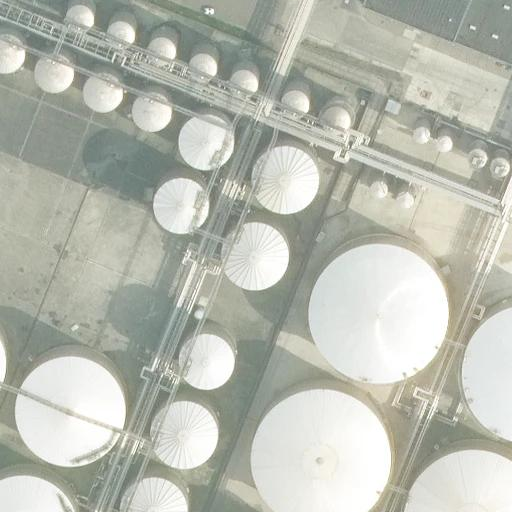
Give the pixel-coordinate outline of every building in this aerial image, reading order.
[(63,0),(63,1),(61,6),(62,10),(63,14),(66,18),(70,20),(74,21),(79,21),(83,19),(86,16),(88,13),(90,8),(89,4),(87,0),(63,0)] [(511,0),(362,0),(361,3),(511,62),(511,0)] [(115,10),(110,11),(107,14),(105,18),(104,22),(104,26),(105,31),(108,34),(112,36),(116,37),(121,37),(125,36),(128,33),(131,29),(132,25),(131,20),(130,16),(127,13),(123,10),(119,9),(115,10)] [(1,24),(0,24),(0,62),(4,63),(10,63),(16,60),(21,56),(24,51),(26,45),(25,39),(23,33),(19,28),(14,25),(8,24),(1,24)] [(154,25),(150,27),(147,30),(144,34),(143,38),(144,42),(145,46),(148,50),(152,52),(156,53),(161,53),(165,51),(168,49),(170,45),(172,41),(171,36),(170,32),(167,29),(163,26),(159,25),(154,25)] [(196,42),(192,43),(188,46),(186,50),(185,54),(185,59),(187,63),(190,66),(193,69),(198,70),(202,69),(206,68),(210,65),(212,61),(213,57),(213,53),(211,48),(208,45),(205,43),(200,42),(196,42)] [(49,44),(43,46),(38,50),(35,55),(33,61),(33,67),(36,73),(40,78),(45,81),(51,83),(57,82),(63,80),(68,76),(71,71),(73,65),(72,59),(70,53),(66,48),(61,45),(55,43),(49,44)] [(237,58),(233,59),(230,62),(227,66),(226,70),(226,75),(228,79),(231,82),(235,84),(239,86),(243,85),(247,84),(251,81),(253,77),(254,73),(254,68),(252,64),(250,61),(246,59),(242,57),(237,58)] [(99,64),(94,66),(89,70),(86,75),(84,81),(84,87),(87,93),(91,98),(96,101),(102,103),(108,102),(114,100),(119,96),(122,91),(124,85),(123,79),(121,73),(117,68),(112,65),(106,63),(99,64)] [(289,79),(285,80),(281,83),(279,87),(278,91),(278,96),(280,100),(282,103),(286,106),(291,107),(295,106),(299,105),(302,102),(305,98),(306,94),(306,90),(304,85),(301,82),(297,80),(293,79),(289,79)] [(148,84),(143,86),(138,90),(135,95),(133,101),(133,108),(136,113),(140,118),(145,121),(151,123),(157,123),(163,120),(168,116),(171,111),(173,105),(172,99),(170,93),(166,88),(161,85),(155,84),(148,84)] [(331,94),(326,96),(323,99),(321,103),(320,107),(320,111),(321,115),(324,119),(328,121),(332,122),(337,122),(341,120),(344,117),(347,114),(348,109),(347,105),(346,101),(343,98),(339,95),(335,94),(331,94)] [(176,117),(169,130),(168,144),(175,155),(186,162),(198,165),(211,161),(224,144),(224,129),(219,120),(208,111),(191,109),(176,117)] [(419,117),(416,118),(414,120),(412,122),(412,125),(412,128),(413,130),(415,133),(417,134),(420,135),(423,135),(425,134),(427,132),(429,129),(430,127),(430,124),(428,121),(427,119),(424,118),(422,117),(419,117)] [(440,126),(438,127),(435,129),(434,132),(433,134),(433,137),(434,140),(436,142),(439,144),(441,144),(444,144),(447,143),(449,141),(450,139),(451,136),(451,133),(450,131),(448,128),(446,127),(443,126),(440,126)] [(473,139),(470,140),(468,142),(467,145),(466,147),(466,150),(467,153),(469,155),(471,156),(474,157),(477,157),(480,156),(482,154),(483,152),(484,149),(484,146),(483,144),(481,141),(479,140),(476,139),(473,139)] [(242,182),(247,193),(255,202),(266,207),(274,209),(286,207),(292,205),(304,195),(309,184),(311,176),(308,160),(298,147),(284,140),(267,140),(252,149),(245,158),(241,170),(242,182)] [(495,147),(493,148),(491,150),(489,153),(488,155),(489,158),(490,161),(491,163),(494,165),(497,165),(499,165),(502,164),(504,162),(506,160),(506,157),(506,154),(505,152),(503,150),(501,148),(498,147),(495,147)] [(148,178),(141,191),(140,205),(147,216),(157,223),(169,226),(183,222),(195,206),(195,190),(191,181),(179,172),(163,170),(148,178)] [(376,172),(374,173),(371,175),(370,177),(369,180),(369,183),(370,185),(372,188),(374,189),(377,190),(380,190),(383,189),(385,187),(386,184),(387,182),(387,179),(386,176),(384,174),(382,173),(379,172),(376,172)] [(401,183),(398,184),(396,186),(394,188),(394,191),(394,194),(395,196),(397,198),(399,200),(402,201),(405,201),(407,200),(409,198),(411,195),(412,193),(412,190),(410,187),(409,185),(406,183),(404,183),(401,183)] [(213,259),(218,271),(226,279),(237,285),(245,286),(257,285),(264,282),(276,272),(281,261),(282,254),(279,237),(270,225),(255,217),(238,218),(223,226),(216,236),(213,247),(213,259)] [(360,232),(340,240),(324,254),(312,272),(306,293),(308,315),(316,335),(330,351),(348,363),(369,368),(390,367),(411,359),(427,345),(439,327),(444,306),(443,285),(435,264),(421,248),(403,236),(382,231),(360,232)] [(511,293),(492,301),(475,315),(464,333),(458,354),(460,375),(468,396),(481,412),(500,424),(511,426),(511,293)] [(181,339),(174,352),(173,366),(180,377),(190,384),(202,387),(216,383),(228,367),(228,351),(224,342),(212,333),(196,331),(181,339)] [(58,342),(42,349),(29,360),(19,374),(15,391),(16,409),(22,425),(33,438),(48,447),(65,452),(82,451),(99,444),(112,433),(121,419),(126,402),(125,384),(118,368),(107,355),(92,346),(76,341),(58,342)] [(303,378),(283,386),(267,400),(255,418),(250,439),(251,461),(259,481),(273,497),(291,509),(302,511),(336,511),(354,505),(370,491),(382,473),(387,452),(386,431),(378,411),(364,394),(346,382),(325,377),(303,378)] [(142,434),(147,445),(155,454),(166,459),(174,461),(186,459),(192,457),(204,446),(210,435),(211,428),(208,412),(198,399),(184,392),(167,392),(152,401),(145,410),(141,421),(142,434)] [(456,439),(436,447),(419,460),(407,479),(402,500),(402,511),(511,511),(511,451),(498,443),(477,437),(456,439)] [(10,462),(0,465),(0,511),(76,511),(76,504),(70,488),(59,475),(44,465),(27,461),(10,462)] [(111,510),(111,511),(178,511),(180,505),(177,489),(168,476),(153,469),(136,469),(121,477),(114,487),(111,498),(111,510)]
